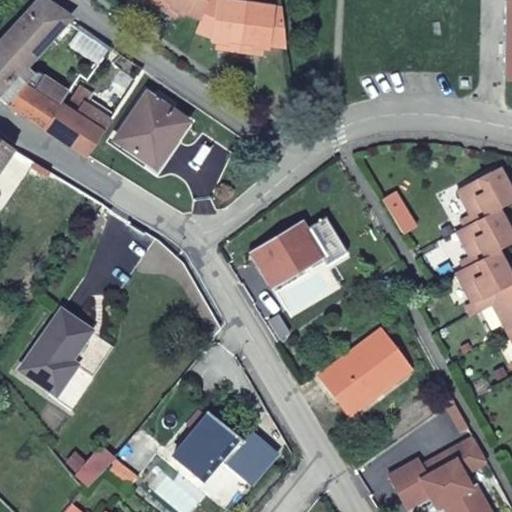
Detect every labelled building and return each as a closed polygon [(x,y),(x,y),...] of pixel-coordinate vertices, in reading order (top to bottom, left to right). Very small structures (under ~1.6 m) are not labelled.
[(72,20),(44,0),(40,0),(0,43),(0,95),(8,102),(25,82),(17,77),(27,65),(72,20)] [(157,0),(157,2),(169,11),(173,6),(185,14),(187,10),(203,16),(209,0),(157,0)] [(233,0),(209,0),(203,16),(198,29),(213,35),(212,40),(226,42),(225,48),(238,50),(245,2),(233,0)] [(281,8),(245,2),(238,50),(253,53),(254,47),(268,49),(268,45),(284,47),(281,8)] [(17,77),(25,82),(35,71),(27,65),(17,77)] [(33,86),(25,82),(8,102),(25,115),(50,130),(64,108),(62,107),(73,90),(49,75),(46,79),(40,75),(33,86)] [(84,87),(69,110),(76,114),(86,99),(90,101),(95,94),(84,87)] [(191,120),(145,88),(110,139),(156,170),(191,120)] [(64,108),(50,130),(87,153),(111,114),(90,101),(86,99),(76,114),(69,110),(64,108)] [(47,179),(54,168),(2,137),(0,139),(0,175),(12,157),(47,179)] [(499,168),(459,189),(471,212),(459,218),(464,227),(502,208),(511,202),(511,192),(505,180),(499,168)] [(404,234),(418,226),(397,190),(383,198),(404,234)] [(511,227),(507,217),(502,208),(464,227),(457,230),(470,254),(461,259),(465,267),(500,248),(511,242),(511,227)] [(303,219),(248,252),(271,291),(322,260),(326,267),(348,253),(326,216),(308,227),(303,219)] [(511,271),(506,260),(500,248),(465,267),(455,272),(472,304),(511,282),(511,271)] [(511,282),(472,304),(466,307),(470,316),(494,303),(508,330),(511,327),(511,282)] [(113,346),(61,311),(21,369),(57,394),(78,364),(94,375),(113,346)] [(279,343),(292,335),(278,313),(264,321),(279,343)] [(381,326),(314,373),(347,419),(414,372),(381,326)] [(468,428),(454,402),(447,407),(460,432),(468,428)] [(204,483),(224,460),(226,463),(243,443),(208,413),(205,417),(198,411),(187,423),(194,429),(171,455),(204,483)] [(486,461),(472,435),(422,464),(417,456),(387,474),(407,509),(429,497),(437,510),(442,508),(443,511),(493,511),(470,470),(486,461)] [(103,467),(113,455),(102,446),(87,463),(76,452),(64,464),(85,488),(103,467)] [(138,475),(113,455),(103,467),(128,487),(138,475)]
